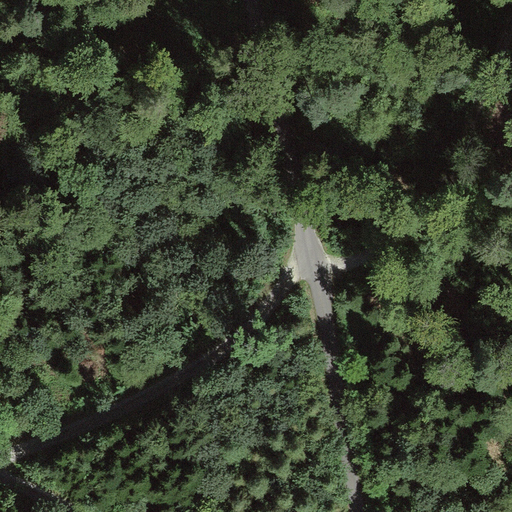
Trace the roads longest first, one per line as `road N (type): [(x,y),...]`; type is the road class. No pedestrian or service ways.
road 1 (track): [(0,458),(144,396),(227,345),(294,279),(393,238),(420,217),(454,167),(511,19)]
road 2 (residential): [(353,511),(313,269),(252,0)]
